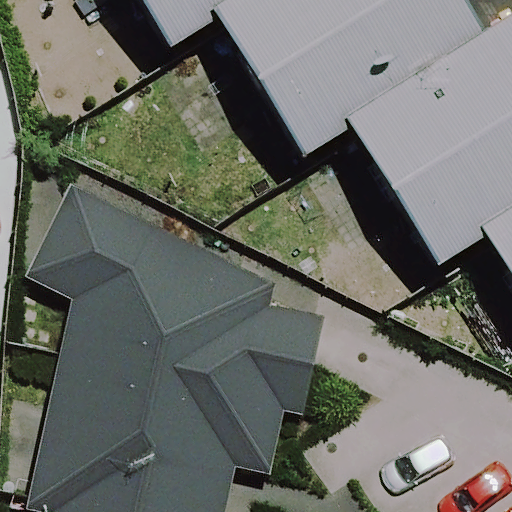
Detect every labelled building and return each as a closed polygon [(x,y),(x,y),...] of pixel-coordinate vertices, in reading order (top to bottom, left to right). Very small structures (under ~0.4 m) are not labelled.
[(201,26),(243,0),(120,0),(154,55),(201,26)] [(243,0),(201,26),(284,163),(334,133),(473,47),(444,0),(243,0)] [(466,242),(511,214),(511,23),(473,47),(334,133),(419,271),(466,242)] [(511,214),(466,242),(511,318),(511,214)] [(332,326),(212,300),(188,409),(308,435),(332,326)] [(172,348),(58,323),(15,511),(264,511),(268,493),(145,465),(172,348)] [(440,511),(382,497),(378,511),(440,511)]
